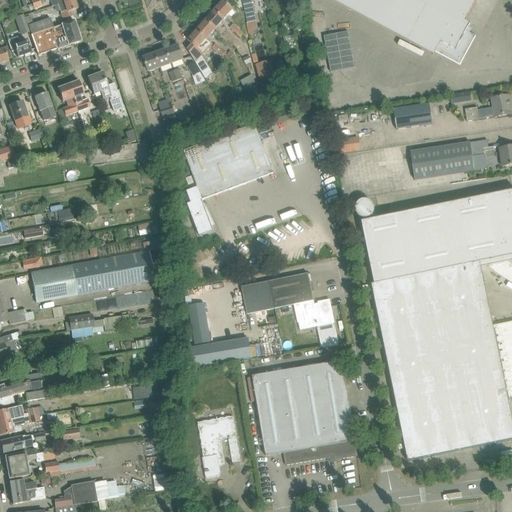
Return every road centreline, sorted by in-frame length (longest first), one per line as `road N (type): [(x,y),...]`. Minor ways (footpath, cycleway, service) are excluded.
road 1 (unclassified): [(392,498),(342,256)]
road 2 (unknown): [(269,480),(246,369),(362,350)]
road 3 (unknown): [(315,0),(425,52),(511,60)]
road 4 (unknown): [(389,129),(511,115)]
road 5 (residential): [(0,84),(115,41)]
road 6 (unclassified): [(392,498),(511,484)]
